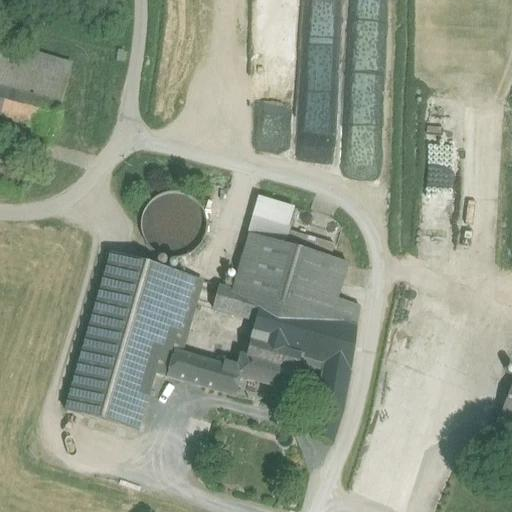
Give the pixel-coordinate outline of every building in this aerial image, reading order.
[(0,46),(0,88),(15,92),(60,105),(71,66),(0,46)] [(0,117),(8,120),(15,92),(0,88),(0,117)] [(60,105),(15,92),(8,120),(53,133),(60,105)] [(291,208),(252,197),(226,292),(353,327),(359,308),(335,301),(354,233),(339,229),(334,247),(284,233),(291,208)] [(194,281),(96,256),(56,411),(136,432),(151,374),(169,379),(176,353),(194,281)] [(214,289),(208,311),(242,320),(237,338),(318,360),(306,403),(315,406),(331,410),(353,327),(226,292),(214,289)] [(383,410),(375,445),(419,456),(451,322),(417,314),(411,339),(424,342),(421,355),(401,350),(392,387),(406,390),(400,414),(383,410)] [(300,360),(248,345),(245,358),(240,356),(236,369),(227,367),(219,394),(234,398),(240,379),(294,394),(300,374),(296,373),(300,360)] [(219,394),(227,367),(176,353),(169,379),(219,394)] [(511,371),(489,426),(511,434),(511,371)] [(306,437),(327,443),(336,411),(331,410),(315,406),(306,437)]
